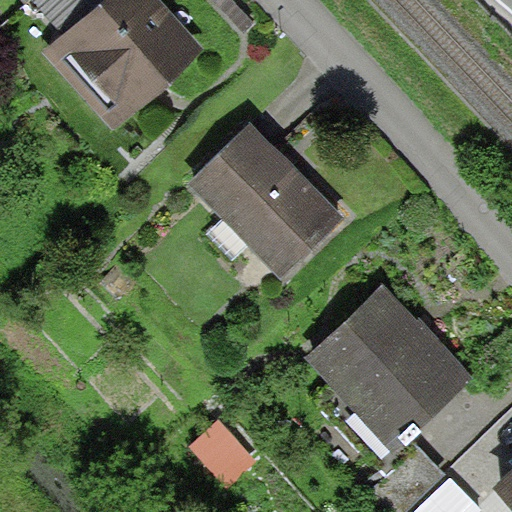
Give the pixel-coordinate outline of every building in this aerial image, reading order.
[(33,0),(66,34),(102,0),(33,0)] [(210,47),(166,0),(102,0),(66,34),(48,53),(121,131),(210,47)] [(342,216),(255,127),(193,187),(279,276),(342,216)] [(472,380),(381,284),(304,358),(395,453),(472,380)] [(217,418),(179,450),(217,494),(255,463),(217,418)] [(511,432),(473,472),(511,509),(511,432)] [(398,511),(441,473),(419,449),(367,497),(380,511),(398,511)] [(460,511),(470,502),(448,480),(416,511),(460,511)]
